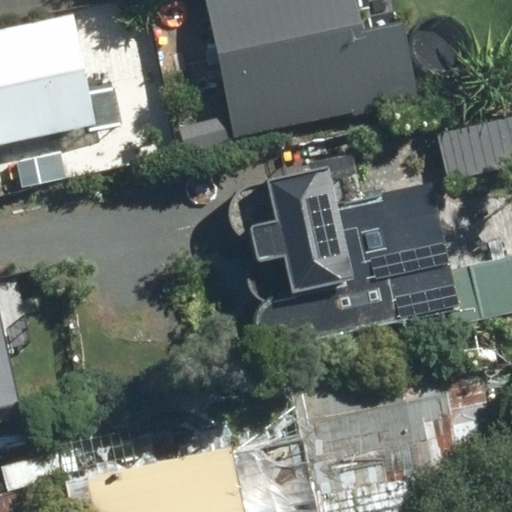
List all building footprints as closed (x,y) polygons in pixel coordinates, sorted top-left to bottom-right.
[(209,0),(233,135),(421,99),(407,23),(368,30),(362,0),(209,0)] [(0,27),(0,145),(133,124),(114,8),(0,27)] [(511,118),(435,135),(446,180),(511,165),(511,118)] [(285,257),(292,293),(356,281),(335,170),(273,182),(270,181),(267,181),(265,181),(262,181),(260,182),(257,182),(255,183),(252,184),(250,185),(248,187),(246,188),(244,190),(242,192),(240,194),(239,196),(237,198),(236,200),(235,203),(235,205),(234,208),(234,211),(234,213),(234,216),(234,218),(235,221),(235,223),(236,226),(237,228),(239,230),(240,233),(242,234),(244,236),(246,238),(248,240),(250,241),(255,263),(285,257)] [(511,255),(452,275),(469,329),(511,315),(511,255)] [(0,410),(19,406),(0,312),(0,410)] [(69,481),(75,511),(240,511),(228,449),(69,481)] [(0,468),(6,494),(41,485),(66,479),(59,454),(0,468)] [(0,511),(47,511),(41,485),(6,494),(0,495),(0,511)]
